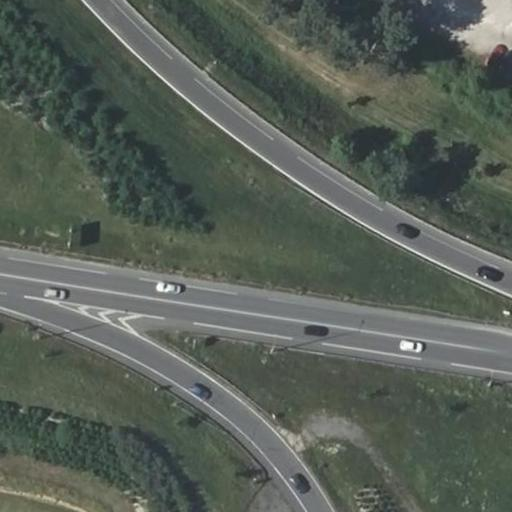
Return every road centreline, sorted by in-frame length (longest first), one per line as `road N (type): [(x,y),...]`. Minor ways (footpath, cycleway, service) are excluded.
road 1 (primary): [(0,272),(511,353)]
road 2 (motorway): [(511,284),(361,211),(271,152),(99,0)]
road 3 (motorway): [(0,295),(99,328),(222,399),(274,448),(321,511)]
road 4 (track): [(0,466),(94,486),(124,511)]
